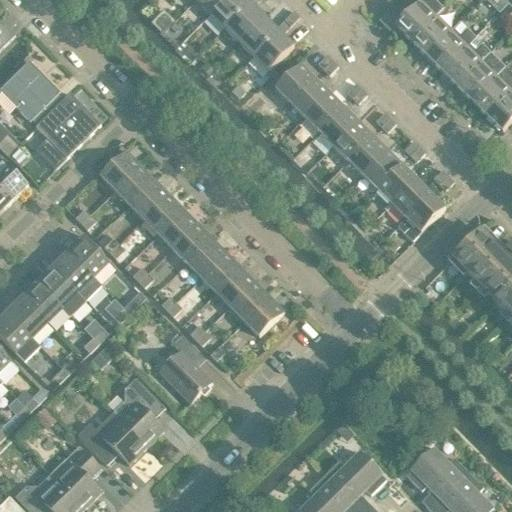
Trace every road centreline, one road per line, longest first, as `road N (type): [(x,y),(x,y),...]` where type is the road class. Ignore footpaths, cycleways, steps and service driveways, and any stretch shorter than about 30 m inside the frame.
road 1 (residential): [(363,323),(138,108)]
road 2 (residential): [(171,511),(363,323)]
road 3 (residential): [(490,195),(323,32)]
road 4 (residential): [(0,244),(138,108)]
road 5 (residential): [(363,323),(490,195)]
road 6 (residential): [(138,108),(29,0)]
